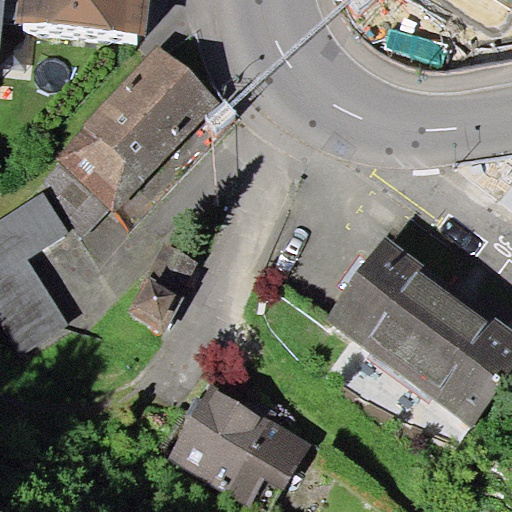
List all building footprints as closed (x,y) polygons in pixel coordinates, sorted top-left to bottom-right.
[(17,0),(0,0),(0,92),(7,94),(17,0)] [(150,48),(154,0),(27,0),(24,35),(150,48)] [(215,104),(158,50),(54,158),(111,213),(215,104)] [(46,198),(0,226),(0,302),(31,354),(72,329),(32,264),(72,240),(46,198)] [(511,375),(511,344),(389,253),(337,322),(476,424),(511,375)] [(143,281),(127,312),(162,330),(177,299),(143,281)] [(303,451),(209,404),(179,465),(256,503),(267,479),(284,488),(303,451)]
